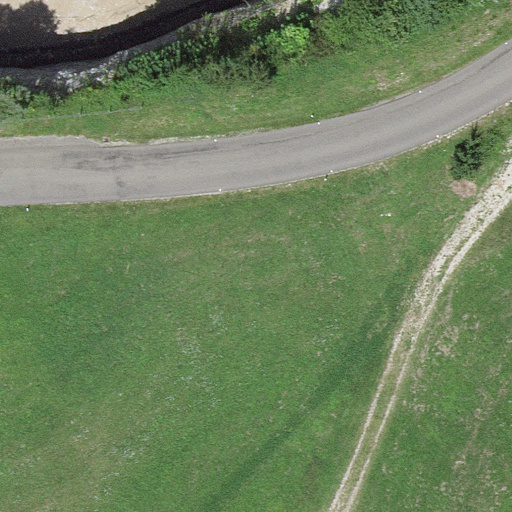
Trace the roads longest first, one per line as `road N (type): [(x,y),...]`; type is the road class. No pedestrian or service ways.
road 1 (tertiary): [(0,179),(197,173),(323,148),(456,102),(511,67)]
road 2 (track): [(336,511),(424,295),(511,182)]
